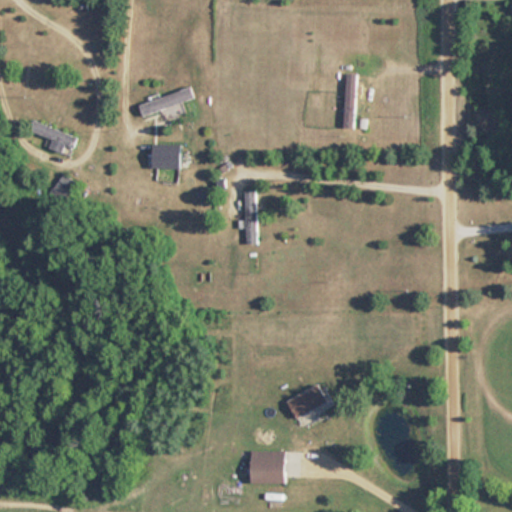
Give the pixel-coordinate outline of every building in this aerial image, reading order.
[(346,127),(357,127),(357,72),(346,72),(346,127)] [(196,99),(192,88),(140,105),(143,116),(196,99)] [(31,132),(55,139),(52,149),(73,155),(78,134),(33,122),(31,132)] [(183,144),(154,144),(154,169),(183,169),(183,144)] [(258,243),(257,189),(246,189),(246,243),(258,243)] [(290,401),(299,419),(331,402),(321,384),(290,401)] [(288,483),(288,451),(253,451),(253,483),(288,483)]
